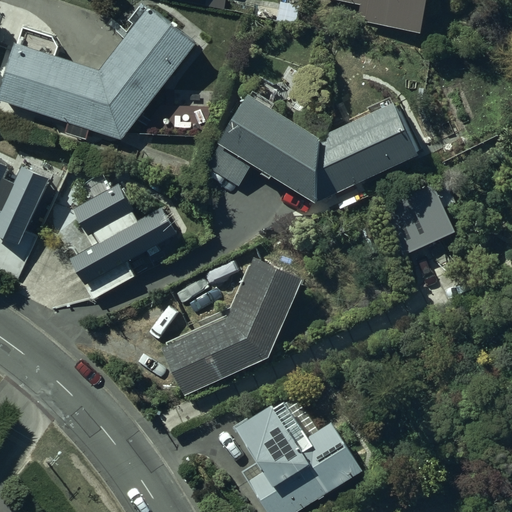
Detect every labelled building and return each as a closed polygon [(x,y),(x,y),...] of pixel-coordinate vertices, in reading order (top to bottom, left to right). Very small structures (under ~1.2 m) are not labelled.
[(431,0),(323,0),(362,9),(359,19),(367,20),(366,26),(423,40),(431,0)] [(102,77),(17,50),(0,103),(0,104),(121,144),(200,54),(155,16),(102,77)] [(420,166),(397,113),(325,143),(255,100),(252,104),(245,100),(210,156),(217,161),(211,171),(241,189),(251,172),(317,213),(329,213),(328,202),(420,166)] [(11,177),(0,171),(0,216),(5,219),(0,228),(0,241),(20,251),(51,187),(25,174),(17,192),(6,187),(11,177)] [(382,209),(402,260),(454,239),(444,212),(455,208),(448,190),(436,195),(433,189),(382,209)] [(135,280),(129,269),(180,242),(166,216),(142,229),(122,194),(77,218),(91,243),(96,240),(101,250),(72,266),(93,303),(135,280)] [(306,288),(258,266),(232,326),(165,356),(186,401),(269,364),(306,288)] [(246,473),(268,511),(301,511),(364,475),(335,425),(322,433),(298,392),(239,427),(261,464),(246,473)]
